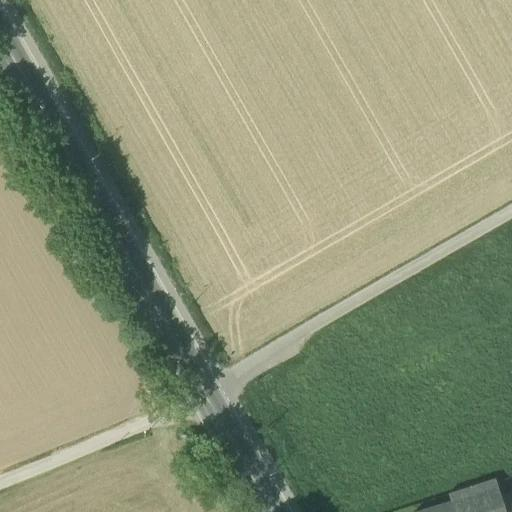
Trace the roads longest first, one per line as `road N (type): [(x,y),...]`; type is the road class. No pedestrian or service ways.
road 1 (secondary): [(0,34),(205,396)]
road 2 (unclassified): [(511,214),(205,396)]
road 3 (secondary): [(205,396),(271,511)]
